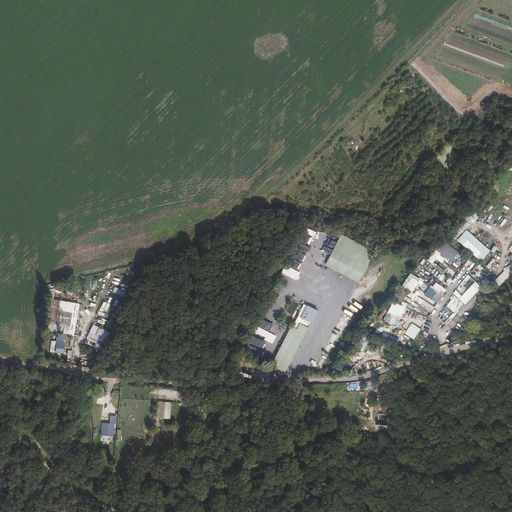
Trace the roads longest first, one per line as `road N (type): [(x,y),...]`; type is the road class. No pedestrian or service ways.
road 1 (unclassified): [(511,341),(450,350),(357,379),(263,385)]
road 2 (track): [(467,0),(347,132)]
road 3 (track): [(416,56),(471,124),(503,92),(511,94)]
